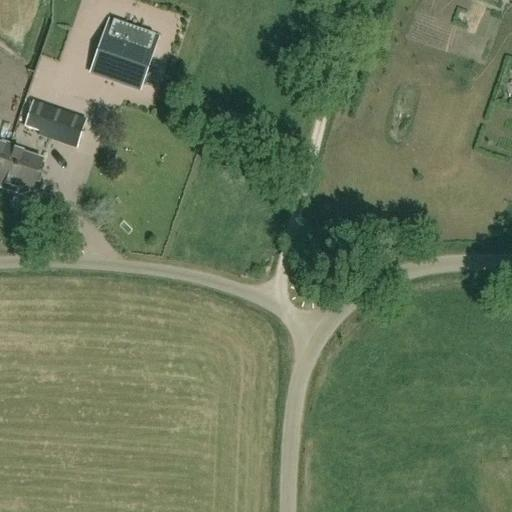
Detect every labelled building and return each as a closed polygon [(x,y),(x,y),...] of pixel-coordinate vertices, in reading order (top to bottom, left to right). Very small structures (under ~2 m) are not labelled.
[(141,90),(159,38),(109,21),(91,73),(141,90)] [(86,123),(33,104),(24,128),(38,133),(37,136),(77,150),(86,123)] [(150,156),(156,136),(133,130),(128,149),(150,156)] [(0,177),(12,146),(0,142),(0,177)] [(12,146),(0,177),(0,188),(31,199),(43,161),(11,150),(13,147),(12,146)]
